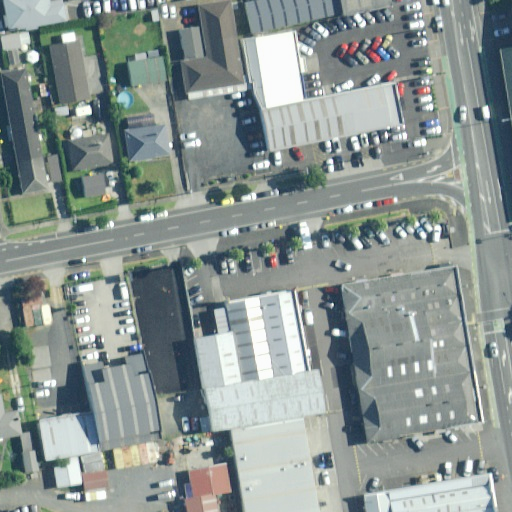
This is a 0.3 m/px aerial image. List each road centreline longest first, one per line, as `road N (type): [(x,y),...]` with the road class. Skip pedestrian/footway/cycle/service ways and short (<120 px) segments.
road 1 (tertiary): [(0,261),(404,182)]
road 2 (secondary): [(449,0),(474,147)]
